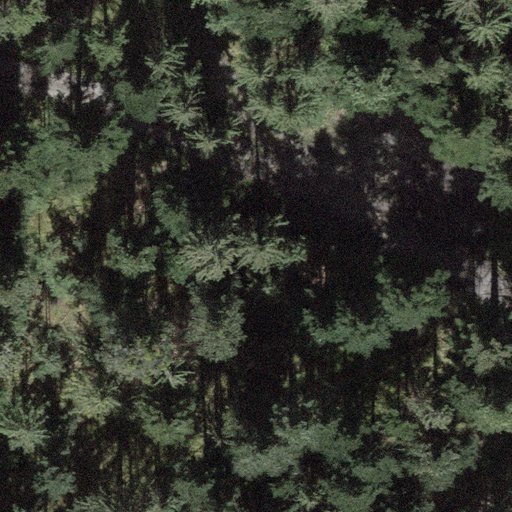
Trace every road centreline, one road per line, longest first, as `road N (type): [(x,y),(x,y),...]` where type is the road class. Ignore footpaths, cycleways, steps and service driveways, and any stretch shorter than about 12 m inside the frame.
road 1 (track): [(0,72),(327,192)]
road 2 (track): [(213,0),(327,192)]
road 3 (track): [(327,192),(511,288)]
